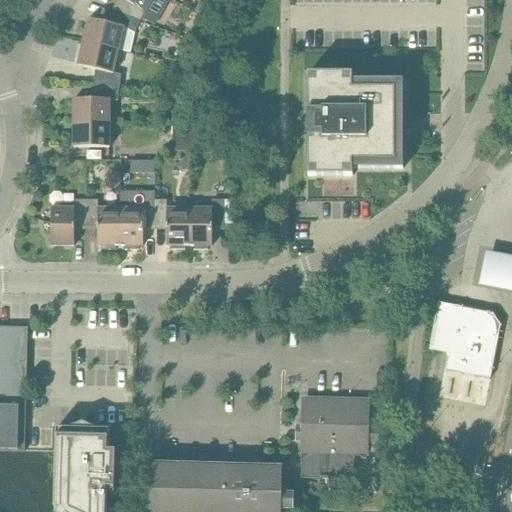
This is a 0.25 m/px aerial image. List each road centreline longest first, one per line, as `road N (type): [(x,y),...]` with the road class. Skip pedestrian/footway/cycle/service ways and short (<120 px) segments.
road 1 (residential): [(0,276),(270,280),(357,252),(448,167),(487,109),(511,8)]
road 2 (residential): [(0,208),(16,150),(0,80)]
